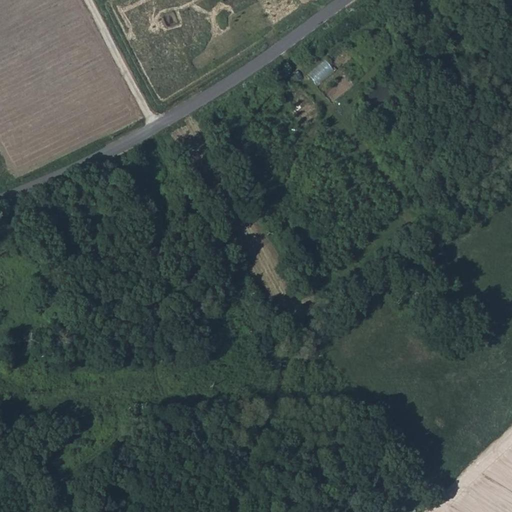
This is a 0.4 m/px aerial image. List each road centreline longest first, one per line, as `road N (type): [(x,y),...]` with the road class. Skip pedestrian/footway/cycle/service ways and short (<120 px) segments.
road 1 (tertiary): [(0,201),(155,127),(344,0)]
road 2 (track): [(86,0),(155,127)]
